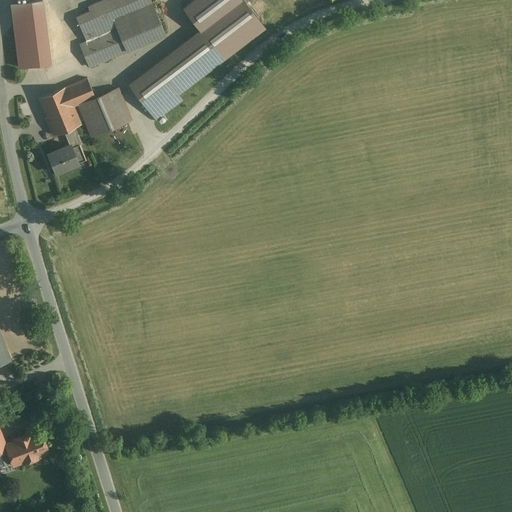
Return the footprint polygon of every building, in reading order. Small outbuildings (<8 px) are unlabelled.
[(150,0),(102,0),(88,6),(90,10),(76,16),(86,41),(79,44),(89,67),(165,36),(150,0)] [(199,30),(129,83),(157,120),(183,100),(178,94),(264,28),(242,0),(192,0),(182,8),(199,30)] [(69,48),(55,12),(10,30),(24,66),(69,48)] [(71,145),(79,163),(86,160),(80,144),(81,144),(74,127),(80,124),(73,107),(78,104),(92,136),(132,120),(118,87),(95,97),(87,78),(39,98),(47,117),(45,118),(49,129),(52,128),(55,135),(64,131),(70,145),(71,145)] [(56,173),(79,163),(71,145),(70,145),(48,154),(56,173)] [(0,364),(10,360),(0,336),(0,364)] [(30,432),(14,438),(15,440),(5,444),(7,450),(13,465),(48,451),(40,430),(31,434),(30,432)]
